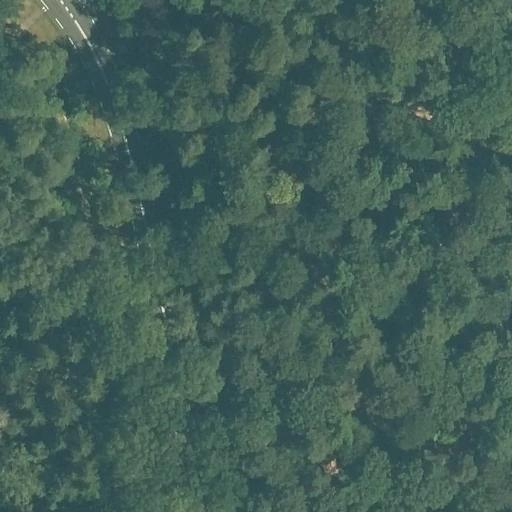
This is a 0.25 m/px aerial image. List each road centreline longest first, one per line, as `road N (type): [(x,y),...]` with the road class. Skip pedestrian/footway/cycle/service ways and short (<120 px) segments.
road 1 (track): [(307,0),(496,511)]
road 2 (primary): [(201,511),(123,142),(104,74),(64,5)]
